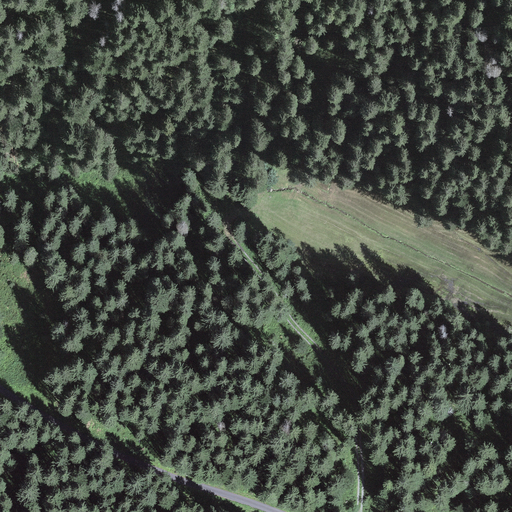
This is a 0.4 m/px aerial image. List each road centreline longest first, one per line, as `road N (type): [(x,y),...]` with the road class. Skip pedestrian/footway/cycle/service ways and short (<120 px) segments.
road 1 (track): [(261,0),(243,21),(248,97),(226,221),(355,401),(359,511)]
road 2 (track): [(0,388),(122,457),(278,511)]
